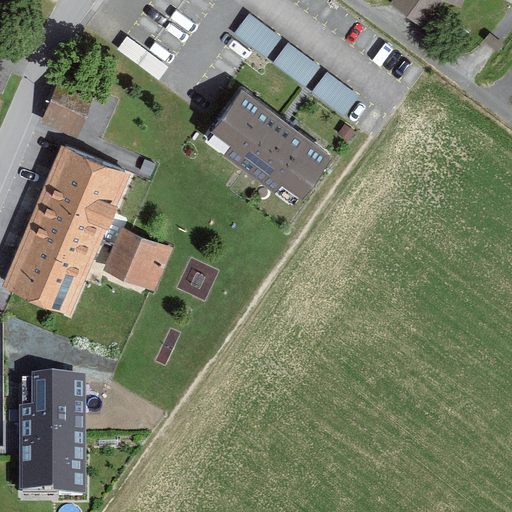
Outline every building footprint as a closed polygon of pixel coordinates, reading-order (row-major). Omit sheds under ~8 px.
[(417,36),(439,6),(427,0),(392,0),(383,12),(417,36)] [(511,0),(427,0),(439,6),(451,11),(456,0),(498,0),(511,6),(511,0)] [(246,14),(236,38),(273,52),(282,29),(246,14)] [(274,61),(307,84),(321,63),(289,40),(274,61)] [(312,93),(350,113),(363,90),(325,70),(312,93)] [(80,134),(96,94),(59,80),(43,119),(80,134)] [(326,163),(240,102),(208,148),(293,208),(326,163)] [(120,177),(50,141),(0,257),(0,283),(57,310),(120,177)] [(162,249),(112,226),(96,266),(146,289),(162,249)] [(83,511),(81,396),(26,397),(28,511),(83,511)]
